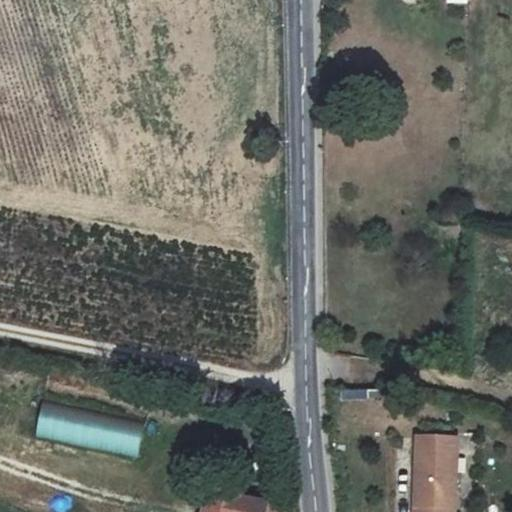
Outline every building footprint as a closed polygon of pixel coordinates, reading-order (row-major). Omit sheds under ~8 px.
[(372,387),(345,388),(346,396),(372,396),(372,387)] [(394,387),(372,387),(372,396),(394,397),(394,387)] [(137,457),(143,422),(40,404),(33,440),(137,457)] [(453,439),(414,438),(412,511),(440,511),(440,508),(451,508),(453,439)] [(207,493),(203,511),(277,511),(279,502),(207,493)]
